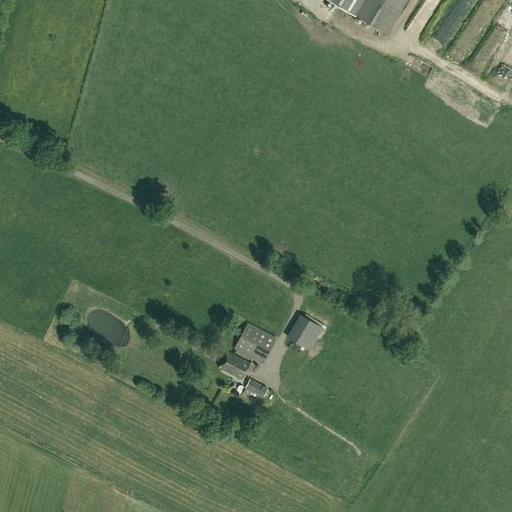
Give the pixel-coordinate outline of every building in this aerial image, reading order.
[(328,0),(386,34),(406,0),(328,0)] [(424,18),(434,23),(438,16),(427,11),(424,18)] [(286,337),(309,351),(322,328),(300,315),(286,337)] [(262,364),(276,339),(248,324),(248,323),(234,349),(235,349),(262,364)] [(250,364),(228,352),(219,368),(242,380),(250,364)] [(263,397),(268,388),(250,379),(245,388),(242,392),(257,400),(259,395),(263,397)]
